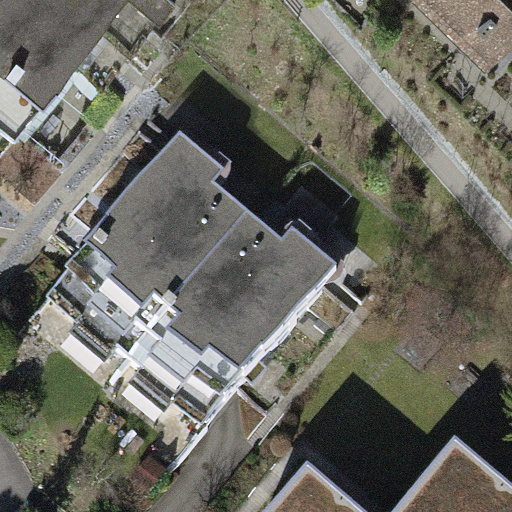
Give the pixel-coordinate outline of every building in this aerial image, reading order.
[(177,6),(170,0),(0,0),(0,8),(72,69),(129,2),(159,27),(177,6)] [(511,63),(511,0),(419,0),(500,77),(511,63)] [(0,8),(0,154),(72,69),(0,8)] [(345,284),(186,152),(61,303),(219,434),(345,284)] [(418,511),(342,511),(317,491),(299,511),(511,511),(511,501),(463,460),(418,511)]
